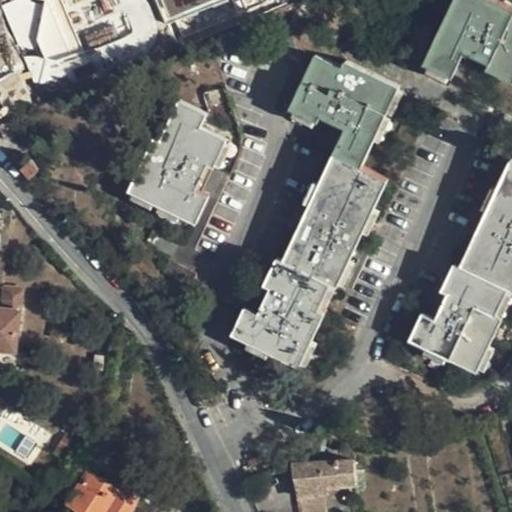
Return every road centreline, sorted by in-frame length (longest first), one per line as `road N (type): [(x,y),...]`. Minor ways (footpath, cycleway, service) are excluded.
road 1 (residential): [(209,444),(126,302),(0,163)]
road 2 (unknown): [(260,424),(210,348),(206,326),(270,146),(271,111)]
road 3 (unknown): [(356,343),(476,109)]
road 4 (unknown): [(356,343),(440,400),(466,400),(511,378)]
road 5 (unknown): [(260,424),(319,384),(356,343)]
